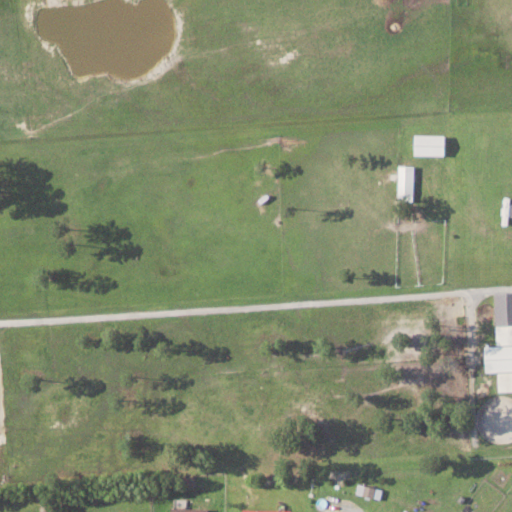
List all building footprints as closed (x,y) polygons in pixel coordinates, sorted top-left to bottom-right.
[(414,153),(450,154),(450,134),(414,133),(414,153)] [(398,194),(416,195),(417,164),(399,163),(398,194)] [(511,343),(511,290),(497,291),(499,344),(511,343)] [(511,369),(511,343),(487,345),(489,371),(511,369)] [(511,389),(511,370),(498,371),(499,390),(511,389)]
